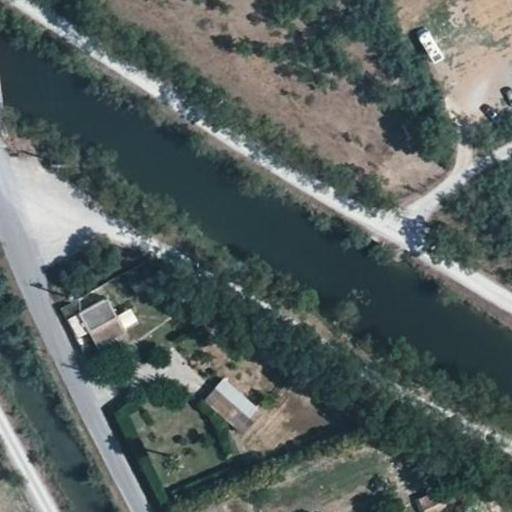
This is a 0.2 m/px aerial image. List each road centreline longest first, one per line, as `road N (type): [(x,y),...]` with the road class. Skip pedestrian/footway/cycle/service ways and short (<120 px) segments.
road 1 (unclassified): [(0,154),(400,400),(511,444)]
road 2 (track): [(23,0),(511,291)]
road 3 (unclassified): [(146,511),(31,286),(0,205)]
road 4 (track): [(384,221),(511,155)]
